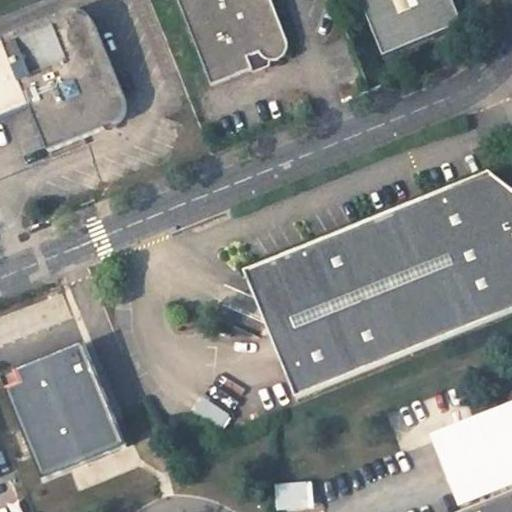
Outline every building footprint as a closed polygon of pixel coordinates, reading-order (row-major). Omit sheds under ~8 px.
[(286,43),(285,40),(269,1),(266,0),(175,0),(211,86),(251,70),(250,67),(258,63),(263,58),(267,61),(270,61),(276,61),(280,59),(283,55),(286,50),(286,43)] [(360,0),(385,58),(463,24),(453,0),(360,0)] [(0,168),(114,121),(118,119),(122,115),(125,111),(126,104),(126,98),(125,94),(94,17),(89,12),(86,10),(80,8),(75,7),(71,8),(3,36),(4,39),(0,41),(0,168)] [(511,193),(493,178),(247,274),(255,296),(263,294),(295,308),(282,338),(294,368),(284,372),(295,399),(511,314),(511,193)] [(255,296),(284,372),(294,368),(282,338),(295,308),(263,294),(255,296)] [(127,447),(85,346),(2,379),(44,479),(127,447)] [(318,485),(280,487),(281,511),(306,511),(319,511),(318,485)] [(511,511),(511,495),(469,511),(511,511)]
